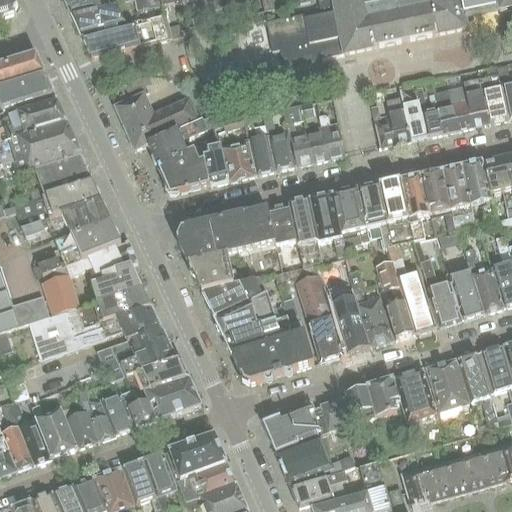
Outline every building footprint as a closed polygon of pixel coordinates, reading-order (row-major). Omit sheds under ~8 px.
[(0,0),(0,9),(15,4),(13,0),(0,0)] [(61,0),(71,20),(87,16),(79,0),(61,0)] [(79,0),(87,16),(93,15),(92,12),(110,9),(106,0),(79,0)] [(133,0),(134,3),(149,0),(159,0),(161,10),(161,12),(166,11),(163,0),(133,0)] [(159,0),(149,0),(134,3),(137,15),(161,10),(159,0)] [(163,0),(166,11),(189,6),(187,0),(163,0)] [(271,0),(259,0),(263,15),(274,13),(271,0)] [(320,63),(467,35),(465,24),(459,0),(318,0),(316,0),(320,19),(304,22),(303,18),(265,25),(270,55),(278,54),(283,83),(322,75),(320,63)] [(498,17),(494,0),(459,0),(465,24),(498,17)] [(511,0),(494,0),(498,17),(499,20),(511,17),(511,0)] [(199,5),(204,26),(212,25),(208,3),(199,5)] [(18,11),(15,4),(0,9),(0,22),(15,18),(18,11)] [(248,18),(246,5),(236,7),(238,19),(248,18)] [(71,20),(80,39),(125,28),(116,8),(111,10),(110,9),(92,12),(93,15),(87,16),(71,20)] [(125,28),(80,39),(91,63),(92,63),(140,50),(181,41),(179,29),(168,30),(165,18),(125,28)] [(0,94),(45,80),(37,63),(32,61),(0,70),(0,94)] [(505,69),(499,70),(510,124),(511,123),(511,89),(510,89),(507,77),(505,69)] [(489,83),(481,84),(481,87),(491,128),(510,124),(499,70),(487,73),(488,82),(489,83)] [(0,118),(55,102),(53,99),(45,80),(0,94),(0,118)] [(190,103),(154,119),(144,98),(165,89),(166,83),(145,84),(112,93),(119,109),(114,111),(134,155),(147,149),(199,126),(190,103)] [(480,87),(465,90),(475,132),(489,129),(491,128),(481,87),(480,87)] [(450,101),(436,104),(437,110),(444,139),(459,135),(475,132),(465,90),(448,94),(450,101)] [(301,91),(286,94),(288,104),(303,101),(301,91)] [(401,103),(386,106),(391,127),(396,150),(412,146),(401,97),(400,96),(400,100),(401,103)] [(423,96),(418,98),(427,143),(444,139),(437,110),(426,112),(423,96)] [(404,99),(401,97),(412,146),(427,143),(418,98),(416,98),(419,107),(404,99)] [(0,147),(67,128),(57,106),(55,102),(0,118),(0,147)] [(289,138),(297,172),(313,168),(305,134),(296,136),(294,128),(303,126),(302,123),(315,120),(312,107),(283,113),(288,136),(289,138)] [(201,153),(204,166),(210,191),(229,187),(220,151),(217,137),(227,135),(223,126),(219,117),(207,122),(212,134),(212,135),(213,147),(201,153)] [(243,122),(248,145),(256,181),(275,176),(267,140),(267,141),(253,144),(249,120),(243,122)] [(320,127),(321,131),(329,164),(345,161),(347,160),(347,158),(344,159),(337,128),(329,129),(328,123),(324,120),(319,121),(320,127)] [(147,149),(158,173),(194,157),(194,155),(187,158),(183,149),(212,135),(212,134),(207,122),(199,126),(147,149)] [(220,151),(229,187),(256,181),(248,145),(243,122),(223,126),(227,135),(243,131),(246,145),(220,151)] [(267,140),(275,176),(297,172),(289,138),(288,136),(275,139),(272,122),(263,124),(267,141),(267,140)] [(375,130),(380,153),(396,150),(391,127),(375,130)] [(81,160),(67,128),(0,147),(0,186),(19,180),(35,175),(81,162),(81,160)] [(305,134),(313,168),(329,164),(321,131),(305,134)] [(204,166),(201,153),(194,157),(158,173),(168,195),(170,197),(174,199),(176,199),(177,199),(187,196),(187,197),(190,196),(210,191),(204,166)] [(92,187),(81,162),(35,175),(44,201),(47,201),(92,187)] [(504,162),(484,167),(491,200),(502,198),(506,215),(511,213),(511,197),(511,196),(504,162)] [(484,167),(462,171),(471,211),(481,209),(484,225),(495,222),(492,206),(490,200),(491,200),(484,167)] [(462,171),(443,176),(455,235),(472,231),(468,212),(471,211),(462,171)] [(455,235),(443,176),(421,181),(430,220),(444,217),(448,237),(455,235)] [(402,185),(400,185),(409,223),(409,225),(430,220),(421,181),(415,182),(407,184),(402,185)] [(398,186),(380,190),(387,228),(393,252),(397,251),(414,247),(409,225),(409,223),(400,185),(398,186)] [(15,214),(22,234),(101,206),(92,187),(47,201),(47,203),(15,214)] [(380,190),(358,195),(368,243),(379,241),(380,241),(383,254),(386,254),(388,253),(393,252),(387,228),(380,190)] [(358,195),(333,200),(344,251),(367,247),(366,244),(368,243),(358,195)] [(344,251),(333,200),(310,206),(318,248),(331,245),(335,266),(344,264),(342,252),(344,251)] [(121,250),(113,233),(101,206),(22,234),(25,242),(51,234),(58,255),(60,260),(37,268),(41,280),(121,250)] [(290,210),(298,251),(318,248),(310,206),(290,210)] [(289,210),(269,215),(276,250),(295,245),(297,252),(298,251),(290,210),(289,210)] [(16,217),(14,211),(3,214),(5,220),(16,217)] [(221,225),(221,226),(228,260),(253,255),(276,250),(269,215),(249,219),(240,221),(221,225)] [(432,232),(438,231),(435,219),(430,220),(432,232)] [(511,223),(501,226),(502,231),(511,231),(511,223)] [(177,245),(188,268),(228,260),(221,226),(185,234),(182,235),(177,245)] [(479,240),(487,238),(485,231),(478,233),(479,240)] [(502,269),(493,272),(505,313),(511,310),(511,267),(508,253),(504,241),(495,244),(502,269)] [(127,247),(121,250),(41,280),(41,282),(50,279),(52,284),(41,288),(52,321),(82,312),(71,281),(91,273),(95,282),(131,270),(137,267),(127,247)] [(389,268),(375,272),(383,301),(384,307),(387,306),(386,303),(384,296),(386,295),(400,291),(396,281),(404,279),(397,251),(393,252),(388,253),(386,254),(389,268)] [(472,253),(464,256),(483,319),(503,313),(491,272),(479,276),(472,253)] [(464,277),(450,282),(463,325),(483,319),(464,256),(463,256),(467,268),(462,270),(464,277)] [(202,297),(235,289),(228,260),(188,268),(202,297)] [(440,332),(460,326),(448,288),(437,292),(429,266),(421,268),(429,294),(440,332)] [(319,279),(321,284),(335,280),(332,269),(317,273),(319,279)] [(89,284),(97,307),(141,293),(140,291),(141,290),(131,270),(95,282),(89,284)] [(0,337),(27,329),(49,322),(43,301),(12,311),(10,305),(3,281),(0,271),(0,337)] [(415,339),(437,333),(418,275),(404,279),(396,281),(400,291),(415,339)] [(285,277),(275,279),(276,287),(287,285),(285,277)] [(370,353),(392,347),(378,302),(364,307),(355,278),(348,280),(353,295),(370,353)] [(319,279),(295,287),(320,368),(343,361),(319,279)] [(235,289),(202,297),(214,323),(249,307),(267,300),(259,283),(239,288),(235,289)] [(387,306),(384,307),(395,345),(415,339),(400,291),(386,295),(384,296),(386,303),(387,306)] [(52,321),(49,322),(27,329),(40,367),(123,338),(117,325),(150,313),(141,293),(97,307),(82,312),(52,321)] [(353,295),(330,302),(347,360),(370,353),(353,295)] [(249,307),(214,323),(215,324),(223,343),(276,326),(287,323),(283,310),(272,313),(268,299),(267,300),(249,307)] [(292,303),(284,306),(289,322),(297,319),(292,303)] [(127,346),(132,344),(160,333),(151,313),(150,313),(117,325),(123,338),(127,346)] [(276,326),(223,343),(231,360),(282,345),(289,343),(289,332),(287,323),(276,326)] [(132,344),(127,346),(97,358),(104,374),(168,350),(160,333),(132,344)] [(282,345),(231,360),(244,386),(250,389),(267,384),(314,370),(304,339),(289,343),(282,345)] [(511,347),(503,351),(511,379),(511,347)] [(175,365),(168,350),(104,374),(108,382),(122,377),(124,382),(175,365)] [(511,379),(503,351),(481,357),(493,397),(507,393),(510,405),(505,407),(509,419),(497,422),(499,429),(511,425),(511,379)] [(477,358),(458,364),(471,407),(483,403),(484,407),(482,408),(490,433),(499,430),(490,401),(477,358)] [(131,403),(137,401),(166,392),(188,384),(179,365),(175,366),(175,365),(124,382),(129,397),(131,403)] [(439,416),(468,408),(455,365),(426,374),(439,416)] [(406,426),(434,418),(423,375),(394,384),(406,426)] [(178,418),(186,416),(201,411),(188,384),(166,392),(178,418)] [(392,384),(366,392),(376,424),(398,417),(396,410),(399,409),(392,384)] [(51,464),(35,425),(26,428),(18,405),(29,402),(26,392),(10,396),(13,406),(10,407),(34,470),(51,464)] [(158,425),(178,418),(166,392),(137,401),(140,410),(146,408),(152,421),(156,420),(158,425)] [(347,404),(353,429),(354,431),(376,424),(366,392),(345,398),(347,404)] [(87,416),(91,427),(99,447),(115,442),(114,440),(107,420),(102,408),(90,406),(86,396),(81,399),(87,416)] [(131,403),(129,397),(119,401),(133,433),(138,432),(158,425),(156,420),(152,421),(146,408),(140,410),(137,401),(131,403)] [(101,405),(102,408),(107,420),(114,440),(133,433),(119,401),(118,398),(101,405)] [(328,437),(353,429),(347,404),(320,411),(328,437)] [(1,436),(3,441),(17,476),(34,470),(10,407),(2,410),(9,433),(1,436)] [(266,426),(264,430),(275,457),(276,457),(319,441),(328,437),(320,411),(314,413),(313,414),(311,409),(279,421),(266,426)] [(99,447),(91,427),(87,416),(72,421),(69,413),(62,416),(65,423),(78,454),(99,447)] [(35,424),(35,425),(51,464),(78,455),(78,454),(65,423),(62,416),(61,414),(35,424)] [(197,446),(185,450),(195,478),(226,467),(214,440),(200,445),(197,446)] [(17,476),(3,441),(0,441),(0,471),(4,480),(17,476)] [(424,442),(410,446),(413,456),(427,452),(424,442)] [(276,458),(289,489),(329,475),(330,479),(343,476),(339,465),(332,468),(322,443),(276,458)] [(511,446),(494,451),(505,487),(511,485),(511,446)] [(185,450),(169,456),(170,457),(180,483),(176,484),(185,506),(186,505),(196,501),(188,480),(195,478),(185,450)] [(494,451),(476,457),(486,493),(505,487),(494,451)] [(486,493),(476,457),(457,462),(467,498),(486,493)] [(172,511),(168,498),(175,496),(161,458),(140,466),(152,504),(154,511),(172,511)] [(347,462),(339,465),(343,476),(355,471),(352,463),(347,462)] [(438,467),(448,503),(467,498),(457,462),(438,467)] [(118,473),(131,511),(135,509),(136,509),(152,504),(140,466),(118,473)] [(195,478),(188,480),(196,501),(235,487),(226,467),(195,478)] [(367,496),(313,511),(390,511),(384,490),(377,467),(360,472),(367,496)] [(419,473),(429,509),(448,503),(438,467),(419,473)] [(118,473),(97,481),(107,511),(131,511),(118,473)] [(409,511),(417,511),(429,509),(419,473),(400,478),(409,511)] [(291,492),(290,492),(298,511),(300,511),(310,509),(312,509),(334,502),(330,491),(347,485),(344,476),(291,492)] [(107,511),(97,481),(91,483),(76,488),(83,511),(107,511)] [(196,501),(186,505),(188,511),(195,511),(200,510),(200,511),(245,511),(235,487),(196,501)] [(83,511),(76,488),(55,496),(59,511),(83,511)] [(59,511),(55,496),(52,498),(33,504),(35,511),(59,511)]
